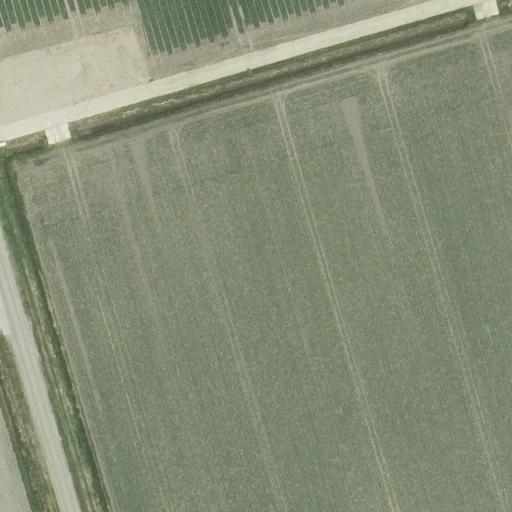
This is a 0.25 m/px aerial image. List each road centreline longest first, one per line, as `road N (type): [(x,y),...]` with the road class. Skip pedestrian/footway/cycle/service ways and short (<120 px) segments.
road 1 (track): [(457,0),(0,132)]
road 2 (tertiary): [(68,511),(0,276)]
